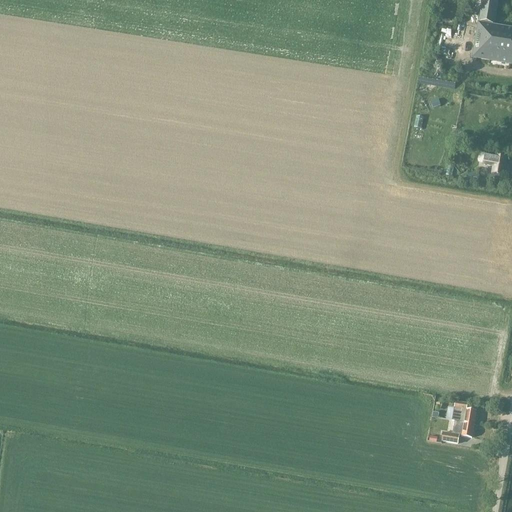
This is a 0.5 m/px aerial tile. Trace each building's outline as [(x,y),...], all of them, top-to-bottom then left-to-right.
[(481,0),(478,22),(493,25),(497,0),(481,0)] [(511,29),(477,24),(472,58),(511,64),(511,29)] [(459,133),(457,141),(464,143),(466,135),(459,133)] [(479,153),(477,160),(478,162),(483,162),(482,165),(492,167),(491,173),(487,173),(486,178),(500,180),(501,176),(503,176),(506,158),(484,153),(480,153),(479,153)] [(466,410),(466,407),(467,404),(454,402),(453,408),(454,408),(451,421),(454,421),(474,425),(476,412),(466,410)] [(471,438),(474,425),(454,421),(452,433),(461,435),(461,436),(471,438)] [(457,444),(458,440),(459,436),(442,433),(441,441),(457,444)]
